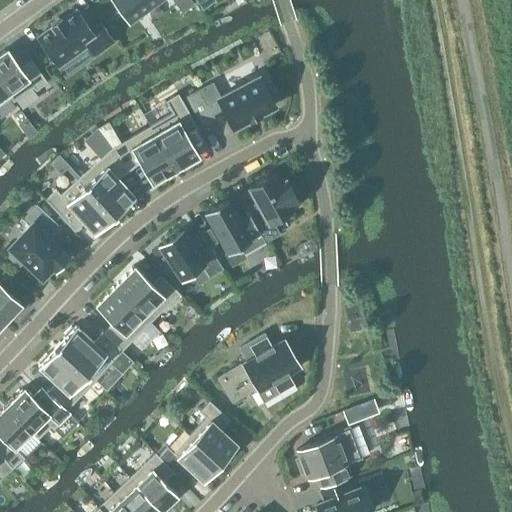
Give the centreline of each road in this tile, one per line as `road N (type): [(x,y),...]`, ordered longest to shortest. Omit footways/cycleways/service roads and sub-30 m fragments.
road 1 (unknown): [(511,437),(435,0)]
road 2 (residential): [(0,361),(139,214),(279,136),(299,136)]
road 3 (residential): [(299,136),(313,149),(326,230),(330,303),(320,397),(241,476)]
road 4 (residential): [(281,0),(313,111),(299,136)]
